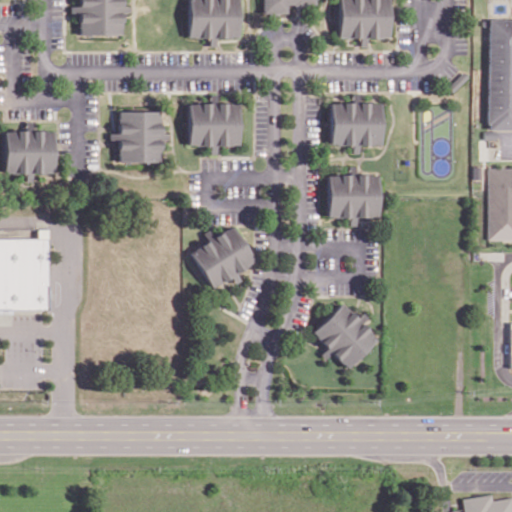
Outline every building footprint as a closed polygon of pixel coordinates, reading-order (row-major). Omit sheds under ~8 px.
[(122,0),(122,5),(131,5),(131,6),(130,11),(122,11),(122,33),(81,33),(81,11),(72,11),(72,4),(82,4),(82,0),(122,0)] [(215,38),(215,47),(205,47),(205,38),(182,38),(182,0),(238,0),(238,38),(215,38)] [(262,0),(262,10),(271,10),(271,14),(278,14),(278,9),(286,9),(286,1),(296,1),(296,5),(303,5),(303,1),(316,1),(316,0),(262,0)] [(368,36),(367,45),(359,44),(359,35),(338,34),(338,0),(390,0),(390,34),(368,36)] [(488,121),(491,121),(491,127),(511,127),(511,18),(490,18),(488,121)] [(218,145),(218,154),(207,154),(207,145),(185,145),(185,100),(207,100),(207,91),(218,91),(218,100),(240,100),(240,145),(218,145)] [(361,145),(361,154),(350,154),(350,145),(328,145),(328,100),(350,100),(350,91),(361,91),(361,100),(383,100),(383,145),(361,145)] [(161,132),(170,131),(170,138),(161,138),(161,159),(120,160),(120,137),(111,137),(111,131),(119,131),(119,109),(160,109),(161,132)] [(31,171),(31,180),(26,180),(26,170),(2,170),(1,130),(26,129),(26,120),(31,120),(31,129),(54,129),(54,171),(31,171)] [(483,130),(484,137),(496,137),(495,129),(483,130)] [(356,217),(356,226),(346,226),(346,217),(323,217),(323,172),(346,172),(346,163),(356,163),(356,172),(379,172),(379,217),(356,217)] [(472,177),(480,177),(480,165),(473,165),(472,177)] [(511,168),(489,168),(489,236),(511,236),(511,168)] [(237,272),(242,280),(233,285),(228,278),(211,287),(189,251),(205,242),(200,234),(209,228),(214,235),(233,224),(256,260),(237,272)] [(0,237),(0,307),(48,307),(48,228),(37,228),(37,237),(0,237)] [(326,357),(319,364),(312,356),(318,350),(303,334),(335,302),(350,318),(357,312),(364,320),(358,326),(373,342),(341,373),(326,357)] [(460,498),(462,511),(510,511),(507,497),(488,501),(486,494),(460,498)]
